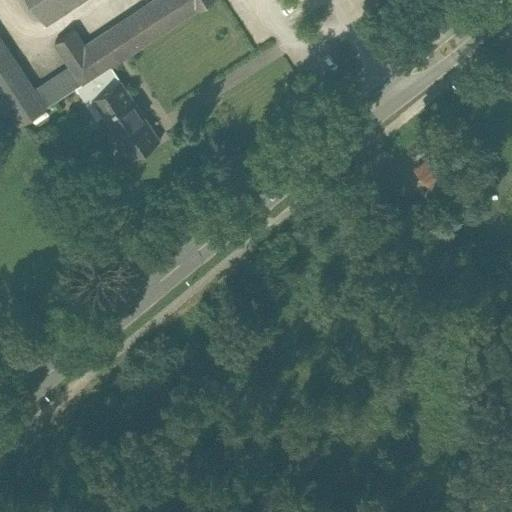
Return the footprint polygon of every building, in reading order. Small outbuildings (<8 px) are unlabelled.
[(151,0),(85,44),(74,27),(55,40),(71,64),(34,88),(0,35),(0,90),(13,109),(21,122),(46,105),(58,97),(77,85),(111,63),(198,6),(199,7),(209,0),(151,0)] [(34,0),(46,17),(72,0),(34,0)] [(121,77),(111,63),(77,85),(88,101),(93,97),(109,121),(113,126),(141,107),(121,77)] [(88,101),(77,85),(58,97),(89,141),(113,126),(109,121),(93,97),(88,101)] [(0,117),(13,109),(0,90),(0,117)] [(141,107),(113,126),(132,156),(161,137),(141,107)] [(431,153),(416,165),(428,180),(444,168),(431,153)]
